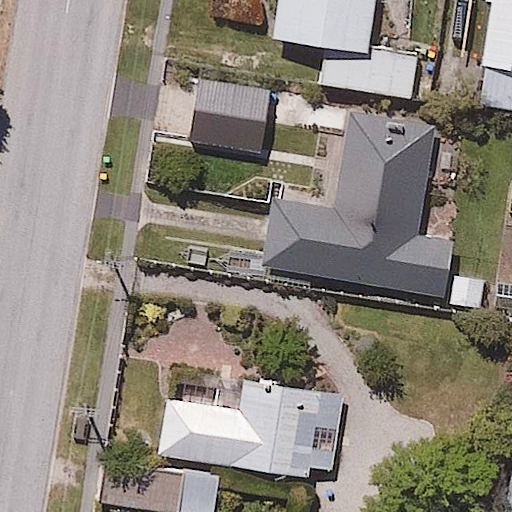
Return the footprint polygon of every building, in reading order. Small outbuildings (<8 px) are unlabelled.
[(373,0),(279,0),(275,30),(323,39),(317,76),(413,93),(421,49),(367,40),(373,0)] [(511,0),(458,0),(446,100),(511,108),(511,0)] [(436,119),(265,89),(259,121),(347,137),(343,158),(277,146),(257,258),(442,292),(469,140),(433,134),(436,119)] [(511,236),(504,235),(493,294),(511,297),(511,236)] [(490,270),(455,264),(448,305),(483,311),(490,270)] [(350,382),(233,362),(231,377),(198,371),(194,393),(161,388),(152,444),(181,449),(225,456),(263,463),(262,468),(316,477),(319,464),(336,467),(350,382)] [(215,511),(225,456),(181,449),(171,509),(187,511),(215,511)]
